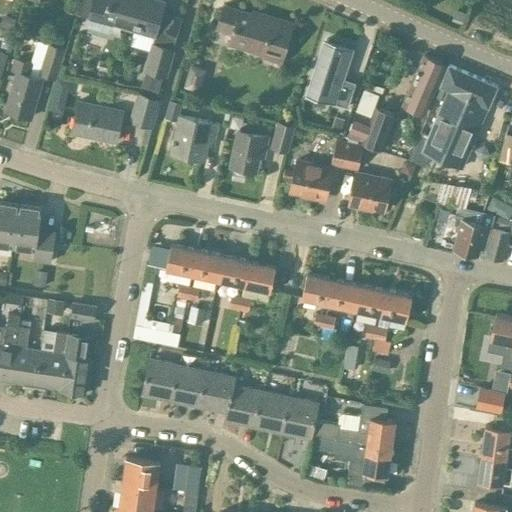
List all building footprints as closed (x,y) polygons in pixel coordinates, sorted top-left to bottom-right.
[(79,0),(76,13),(87,16),(85,25),(119,35),(122,25),(135,29),(130,45),(149,50),(150,51),(153,42),(155,35),(162,10),(165,1),(161,0),(79,0)] [(222,8),(216,27),(232,32),(229,42),(282,58),(292,27),(261,17),(260,20),(222,8)] [(327,39),(309,94),(348,106),(356,81),(344,78),(354,48),(327,39)] [(18,71),(6,109),(30,117),(44,74),(39,73),(48,43),(37,40),(31,62),(16,57),(12,69),(18,71)] [(48,43),(39,73),(44,74),(57,78),(66,47),(48,42),(48,43)] [(150,51),(145,70),(146,70),(163,75),(166,76),(174,48),(153,42),(150,51)] [(433,94),(437,96),(443,80),(440,79),(446,64),(424,54),(404,103),(426,112),(433,94)] [(190,63),(184,86),(200,91),(207,67),(190,63)] [(496,84),(450,65),(443,80),(437,96),(440,97),(445,87),(448,88),(428,134),(423,132),(412,159),(426,164),(430,152),(462,166),(496,84)] [(146,70),(142,86),(159,91),(163,75),(146,70)] [(347,134),(383,147),(396,111),(375,104),(378,93),(364,88),(347,134)] [(139,92),(131,119),(151,125),(159,98),(139,92)] [(171,99),(170,99),(165,117),(178,120),(179,114),(180,114),(183,102),(171,99)] [(71,131),(117,141),(123,109),(78,100),(71,131)] [(178,120),(171,152),(205,159),(208,144),(210,136),(215,137),(218,122),(180,114),(179,114),(178,120)] [(288,150),(296,124),(277,119),(270,146),(288,150)] [(238,128),(230,165),(234,166),(234,169),(236,172),(244,173),(247,171),(247,169),(257,171),(260,156),(264,157),(268,135),(238,128)] [(498,159),(509,162),(511,153),(511,133),(506,132),(498,159)] [(331,163),(344,166),(349,142),(336,139),(331,163)] [(349,142),(344,166),(357,169),(357,168),(362,145),(349,142)] [(290,189),(325,197),(332,167),(296,159),(290,189)] [(349,202),(384,209),(391,179),(355,172),(349,202)] [(426,199),(466,206),(471,186),(431,180),(426,199)] [(492,196),(487,207),(498,212),(500,206),(499,200),(492,196)] [(0,243),(12,246),(18,204),(0,201),(0,243)] [(38,229),(42,208),(18,204),(12,246),(34,249),(33,259),(51,261),(55,232),(38,229)] [(461,218),(453,247),(478,253),(480,246),(486,247),(494,215),(495,213),(466,207),(458,205),(455,216),(461,218)] [(486,247),(484,255),(503,260),(511,231),(511,226),(511,219),(494,215),(486,247)] [(109,235),(111,225),(95,222),(93,232),(109,235)] [(192,273),(196,255),(197,249),(170,243),(165,267),(192,273)] [(223,255),(197,249),(196,255),(192,273),(218,279),(223,255)] [(218,279),(225,281),(243,284),(249,260),(223,255),(218,279)] [(270,290),(275,266),(249,260),(243,284),(270,290)] [(301,297),(328,302),(333,278),(306,272),(305,280),(301,297)] [(328,302),(354,308),(359,284),(333,278),(328,302)] [(179,283),(177,296),(186,298),(189,285),(179,283)] [(354,308),(380,314),(385,289),(359,284),(354,308)] [(196,300),(199,287),(189,285),(186,298),(196,300)] [(380,314),(377,325),(387,327),(390,316),(406,319),(412,295),(385,289),(380,314)] [(0,290),(0,300),(10,302),(11,292),(0,290)] [(228,307),(238,309),(241,296),(231,293),(228,307)] [(136,296),(132,339),(179,344),(183,311),(172,310),(171,322),(144,319),(147,297),(136,296)] [(251,298),(244,297),(241,296),(238,309),(248,311),(251,298)] [(48,298),(46,312),(63,314),(65,301),(48,298)] [(70,315),(94,319),(96,305),(72,302),(70,315)] [(202,323),(205,307),(191,304),(188,321),(202,323)] [(312,325),(322,327),(325,314),(315,312),(312,325)] [(0,343),(0,381),(9,383),(18,325),(20,315),(8,313),(6,323),(3,344),(0,343)] [(511,316),(496,313),(488,349),(504,352),(501,365),(511,367),(511,366),(511,316)] [(325,314),(322,327),(333,329),(335,316),(325,314)] [(374,339),(377,325),(368,323),(366,330),(364,337),(374,339)] [(9,383),(34,386),(40,349),(26,347),(29,326),(18,325),(9,383)] [(388,354),(391,340),(385,339),(387,327),(377,325),(374,339),(372,351),(388,354)] [(322,327),(321,334),(331,336),(333,329),(322,327)] [(40,349),(34,386),(59,390),(68,332),(56,330),(44,329),(41,349),(40,349)] [(68,332),(59,390),(85,394),(90,356),(86,356),(89,335),(68,332)] [(371,369),(388,372),(390,360),(374,356),(371,369)] [(149,357),(141,393),(170,399),(178,363),(149,357)] [(198,405),(206,369),(178,363),(170,399),(198,405)] [(225,411),(224,419),(225,419),(233,383),(235,375),(206,369),(198,405),(225,411)] [(225,419),(253,425),(261,389),(233,383),(225,419)] [(505,392),(491,389),(480,386),(476,406),(501,411),(505,392)] [(261,389),(253,425),(281,431),(289,396),(261,389)] [(311,438),(314,419),(318,402),(289,396),(281,431),(310,438),(311,438)] [(314,419),(311,436),(314,436),(320,437),(391,447),(395,420),(387,419),(388,407),(363,403),(361,415),(360,415),(358,430),(356,429),(339,427),(339,423),(314,419)] [(511,428),(485,424),(481,451),(511,455),(511,428)] [(314,436),(312,447),(335,450),(334,457),(351,459),(349,482),(376,485),(378,472),(387,474),(391,447),(320,437),(314,436)] [(511,455),(481,451),(477,478),(510,483),(511,470),(511,455)] [(160,461),(125,456),(122,481),(156,486),(160,461)] [(308,463),(305,473),(323,478),(326,468),(308,463)] [(201,466),(189,464),(185,490),(198,491),(201,466)] [(119,505),(153,510),(156,486),(122,481),(119,505)] [(182,511),(194,511),(198,491),(185,490),(182,511)] [(474,502),(472,511),(506,511),(507,507),(474,502)]
